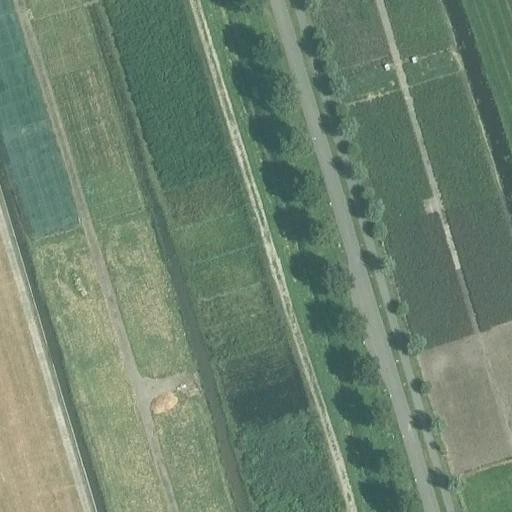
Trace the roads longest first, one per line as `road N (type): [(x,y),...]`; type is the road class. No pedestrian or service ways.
road 1 (residential): [(433,511),(276,0)]
road 2 (track): [(162,511),(12,0)]
